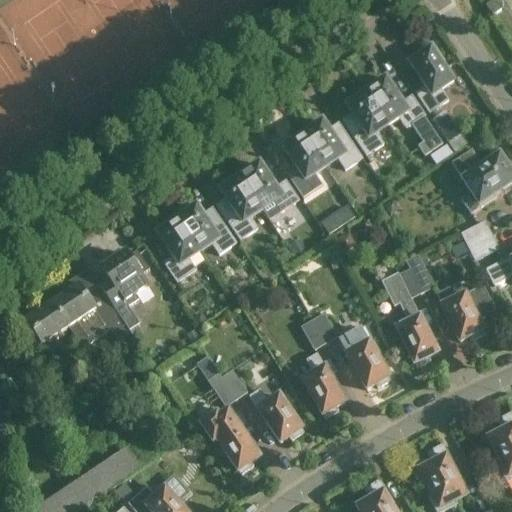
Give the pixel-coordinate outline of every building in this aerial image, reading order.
[(487,8),(493,18),(502,12),(495,3),(487,8)] [(422,58),(410,66),(426,89),(416,96),(430,116),(449,104),(442,93),(454,85),(442,67),(445,64),(432,46),(420,55),(422,58)] [(386,82),(385,82),(383,79),(365,91),(367,94),(390,128),(400,121),(407,132),(411,129),(423,146),(418,149),(425,160),(443,147),(424,120),(426,119),(412,98),(402,105),(386,82)] [(377,137),(390,128),(365,91),(353,99),(355,103),(347,108),(353,116),(343,123),(367,159),(384,147),(377,137)] [(446,114),(433,123),(439,133),(453,124),(446,114)] [(329,133),(323,124),(315,130),(313,126),(301,134),(303,138),(325,171),(338,162),(346,173),(363,161),(339,126),(329,133)] [(446,143),(453,153),(466,144),(460,134),(446,143)] [(316,178),(325,171),(303,138),(284,150),(300,174),(290,181),(304,201),(323,188),(316,178)] [(453,156),(447,147),(431,159),(436,167),(453,156)] [(472,218),(497,201),(495,198),(511,186),(511,176),(510,173),(511,171),(511,169),(501,153),(481,166),(472,153),(452,166),(472,196),(462,203),(472,218)] [(276,190),(260,167),(241,179),(262,213),(270,224),(300,204),(286,183),(276,190)] [(262,213),(241,179),(239,176),(227,184),(229,187),(221,193),(226,201),(216,208),(240,244),(258,232),(250,221),(262,213)] [(396,215),(397,209),(393,203),(384,209),(390,219),(396,215)] [(177,223),(199,256),(212,247),(220,258),(237,246),(213,210),(203,217),(197,209),(189,215),(187,211),(175,219),(177,223)] [(339,231),(332,221),(322,227),(329,238),(339,231)] [(190,263),(199,256),(177,223),(158,235),(174,259),(164,266),(178,286),(197,273),(190,263)] [(469,251),(493,238),(486,225),(462,237),(469,251)] [(356,248),(349,236),(337,242),(344,255),(356,248)] [(493,238),(469,251),(476,264),(500,252),(493,238)] [(300,244),(290,250),(297,262),(308,255),(300,244)] [(103,272),(114,288),(103,295),(129,334),(140,327),(129,311),(140,303),(137,299),(151,289),(143,278),(150,273),(137,254),(130,259),(128,256),(103,272)] [(411,273),(423,297),(434,291),(418,259),(407,264),(411,273)] [(511,259),(486,273),(494,289),(511,279),(511,259)] [(423,297),(411,273),(401,278),(399,275),(382,284),(395,310),(400,308),(412,302),(423,297)] [(70,331),(70,332),(82,350),(111,331),(119,343),(130,335),(129,334),(103,295),(93,279),(88,282),(84,275),(62,290),(66,297),(53,306),(70,331)] [(461,345),(470,340),(471,344),(485,337),(478,323),(496,314),(483,289),(454,304),(448,292),(437,298),(461,345)] [(431,364),(429,361),(438,356),(412,302),(400,308),(409,326),(398,331),(417,371),(431,364)] [(70,331),(53,306),(26,324),(43,349),(70,332),(70,331)] [(194,320),(199,328),(207,323),(204,318),(198,317),(194,320)] [(325,317),(313,324),(326,347),(338,341),(325,317)] [(315,353),(326,347),(313,324),(302,330),(315,353)] [(391,384),(389,380),(377,359),(381,357),(373,344),(358,352),(350,338),(340,345),(367,393),(376,388),(378,391),(391,384)] [(337,410),(346,405),(318,357),(307,363),(315,377),(303,383),(325,422),(339,414),(337,410)] [(222,381),(237,403),(248,396),(233,374),(222,381)] [(226,411),(237,403),(222,381),(220,377),(208,384),(226,411)] [(304,435),(302,432),(280,398),(269,406),(260,392),(250,399),(281,446),(289,441),(292,444),(304,435)] [(214,445),(217,442),(241,478),(254,469),(251,466),(260,460),(229,414),(219,420),(217,417),(202,427),(214,445)] [(511,415),(497,424),(503,435),(489,442),(501,465),(497,467),(507,486),(511,483),(511,415)] [(141,438),(31,511),(82,511),(158,462),(142,438),(141,438)] [(458,474),(443,447),(427,455),(433,466),(420,474),(432,497),(428,499),(435,511),(450,511),(458,508),(456,505),(467,499),(455,475),(458,474)] [(396,509),(380,483),(365,492),(371,503),(358,511),(394,511),(393,511),(396,509)] [(115,494),(123,504),(133,496),(124,486),(115,494)] [(165,492),(155,500),(147,491),(128,507),(132,511),(188,511),(183,506),(180,508),(165,492)]
